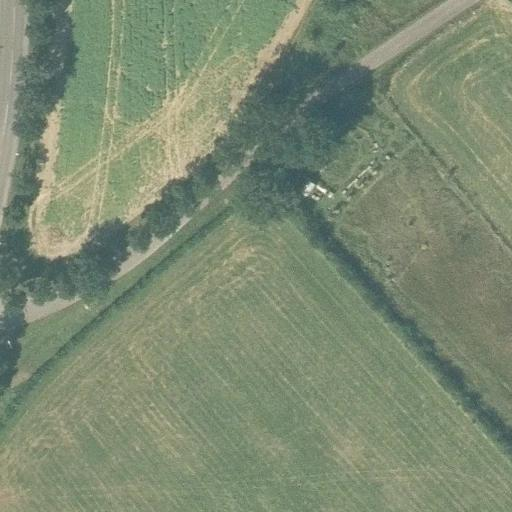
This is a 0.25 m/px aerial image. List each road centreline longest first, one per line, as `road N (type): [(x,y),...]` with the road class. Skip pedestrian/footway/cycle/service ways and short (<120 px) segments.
road 1 (unclassified): [(0,316),(70,293),(148,245),(260,145),(464,0)]
road 2 (tertiary): [(0,158),(13,0)]
